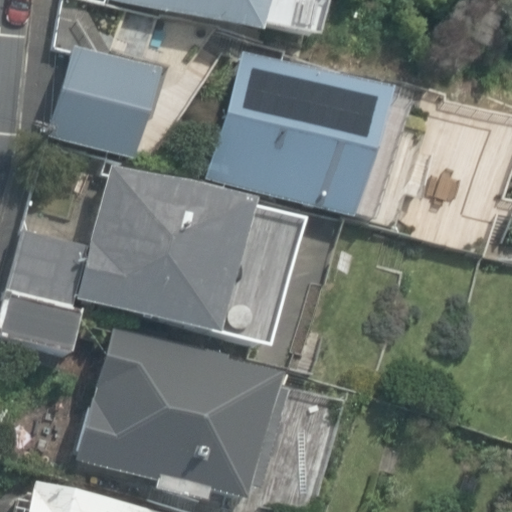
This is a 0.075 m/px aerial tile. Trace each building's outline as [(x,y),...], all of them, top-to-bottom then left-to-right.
[(264,0),(124,0),(257,31),(264,0)] [(382,91),(236,49),(199,176),(346,218),(382,91)] [(142,71),(68,50),(46,130),(119,150),(142,71)] [(241,201),(95,161),(59,293),(204,333),(241,201)] [(66,313),(0,294),(0,339),(54,355),(66,313)] [(272,371),(101,325),(67,451),(238,497),(272,371)] [(152,511),(154,509),(26,476),(16,511),(152,511)]
